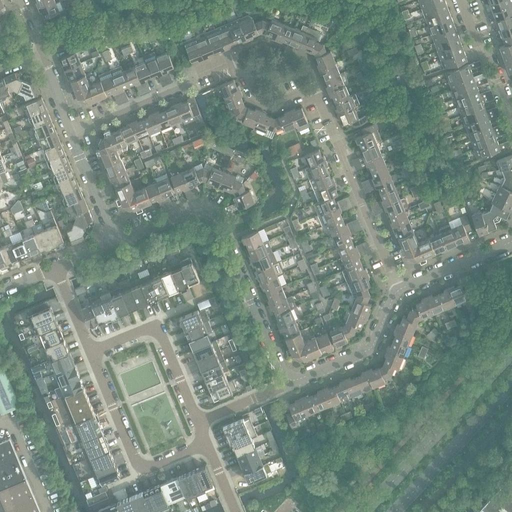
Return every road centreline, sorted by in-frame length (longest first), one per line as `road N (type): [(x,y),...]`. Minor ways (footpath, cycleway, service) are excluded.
road 1 (residential): [(402,292),(315,90),(280,104),(256,96),(239,58),(71,135)]
road 2 (residential): [(284,387),(212,217),(175,217),(115,242)]
road 3 (secondary): [(511,355),(367,511)]
road 4 (secondary): [(394,511),(511,384)]
road 5 (residential): [(402,292),(370,348),(284,387)]
road 6 (residential): [(511,123),(460,0)]
road 7 (residential): [(86,350),(143,468)]
road 8 (residential): [(402,292),(511,240)]
